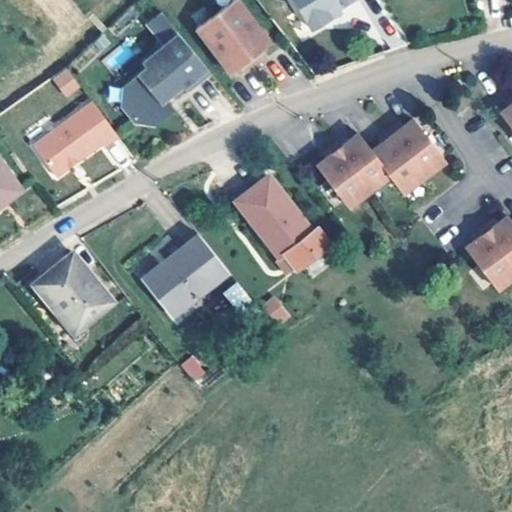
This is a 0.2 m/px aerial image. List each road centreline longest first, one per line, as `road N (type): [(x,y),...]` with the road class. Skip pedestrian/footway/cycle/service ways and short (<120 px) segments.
road 1 (residential): [(511,44),(278,108),(185,153),(0,265)]
road 2 (unknown): [(438,64),(511,178)]
